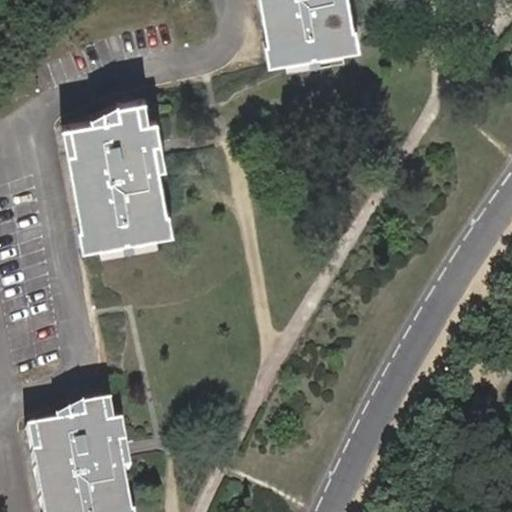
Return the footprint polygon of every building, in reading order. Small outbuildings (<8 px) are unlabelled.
[(263,42),(266,63),(285,60),(341,51),(358,48),(354,26),(351,27),(346,0),(258,0),(266,42),(263,42)] [(341,51),(285,60),(286,68),(342,59),(341,51)] [(144,100),(135,102),(139,122),(149,121),(144,100)] [(81,249),(86,249),(98,246),(154,236),(172,232),(168,211),(165,211),(157,168),(152,142),(160,141),(156,119),(149,121),(139,122),(135,102),(117,105),(119,113),(104,116),(104,118),(90,121),(69,126),(74,150),(66,152),(80,227),(76,227),(81,249)] [(89,115),(90,121),(104,118),(104,116),(119,113),(117,105),(116,102),(89,115)] [(62,127),(66,152),(74,150),(69,126),(62,127)] [(152,142),(157,168),(165,166),(160,141),(152,142)] [(154,236),(98,246),(100,253),(156,244),(154,236)] [(107,403),(100,404),(104,425),(111,424),(107,403)] [(127,511),(120,471),(115,447),(124,445),(119,422),(111,424),(104,425),(100,404),(81,409),(82,416),(69,419),(69,421),(54,425),(33,429),(37,454),(30,456),(40,511),(127,511)] [(53,421),(54,425),(69,421),(69,419),(82,416),(81,409),(80,406),(53,421)] [(25,431),(30,456),(37,454),(33,429),(25,431)] [(128,470),(124,445),(115,447),(120,471),(128,470)]
